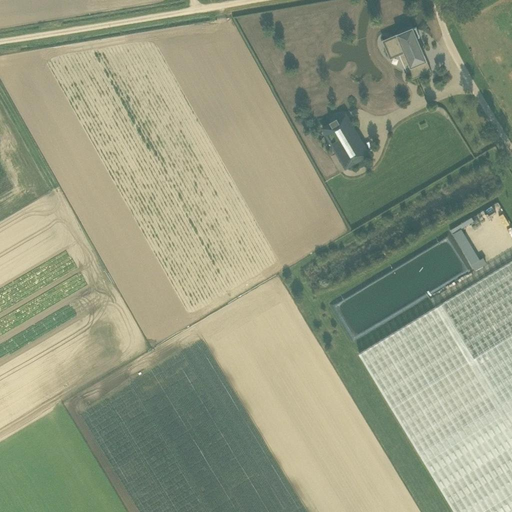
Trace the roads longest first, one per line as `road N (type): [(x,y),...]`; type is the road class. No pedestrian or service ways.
road 1 (track): [(0,45),(266,0)]
road 2 (unclassified): [(511,146),(451,44),(435,0)]
